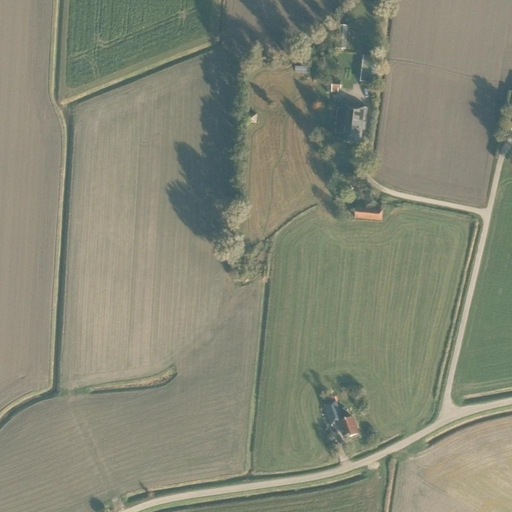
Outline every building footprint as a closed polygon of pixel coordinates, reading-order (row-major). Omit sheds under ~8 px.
[(350,37),(350,25),(342,25),(342,49),(348,49),(348,46),(362,47),(362,41),(358,41),(358,37),(350,37)] [(359,81),(375,83),(378,57),(362,55),(359,81)] [(362,131),(365,131),(367,109),(338,105),(335,133),(343,134),(342,143),(360,145),(362,131)] [(256,124),(257,115),(248,114),(247,123),(256,124)] [(355,218),(382,221),(383,207),(356,204),(355,218)] [(330,398),(331,401),(324,403),(331,423),(337,421),(339,427),(341,427),(344,437),(352,435),(353,436),(358,435),(351,416),(348,417),(344,407),(338,409),(337,406),(342,405),(338,395),(330,398)]
